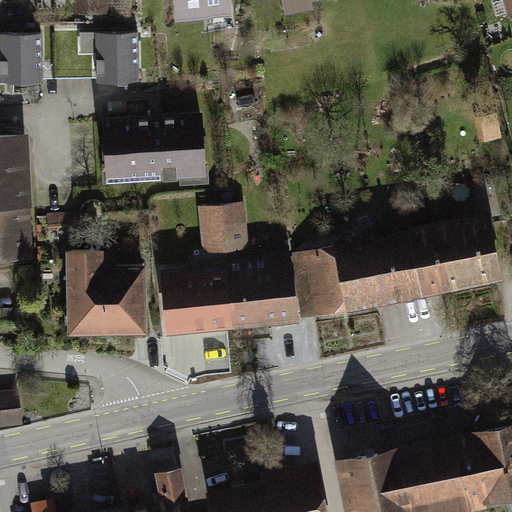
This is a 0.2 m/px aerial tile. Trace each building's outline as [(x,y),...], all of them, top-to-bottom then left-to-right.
[(175,0),(177,22),(231,18),(229,0),(175,0)] [(284,0),(288,13),(312,8),(310,0),(284,0)] [(142,30),(95,32),(97,83),(145,80),(142,30)] [(41,33),(0,33),(0,43),(1,81),(42,80),(41,33)] [(201,113),(106,119),(110,179),(183,175),(184,182),(205,181),(201,113)] [(25,138),(0,138),(0,253),(31,252),(25,138)] [(244,205),(205,209),(209,245),(247,241),(244,205)] [(491,213),(412,230),(412,233),(423,289),(503,272),(491,213)] [(412,233),(294,255),(304,309),(423,289),(412,233)] [(71,254),(73,332),(147,330),(145,265),(113,266),(112,253),(71,254)] [(296,316),(290,258),(229,264),(229,269),(235,322),(296,316)] [(229,269),(164,276),(170,329),(235,322),(229,269)] [(0,421),(19,420),(16,391),(0,392),(0,421)] [(511,421),(345,452),(356,511),(464,511),(511,503),(511,421)] [(327,511),(318,466),(214,487),(219,511),(327,511)] [(188,511),(180,469),(161,473),(167,502),(118,511),(57,511),(55,500),(34,505),(35,511),(188,511)]
